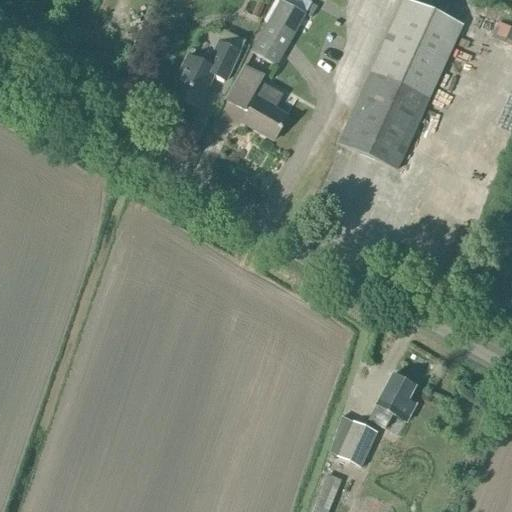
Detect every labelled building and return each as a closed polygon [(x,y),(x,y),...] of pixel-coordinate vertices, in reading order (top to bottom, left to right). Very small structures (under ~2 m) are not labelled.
[(250,53),(251,54),(252,55),(275,67),(304,15),(311,19),(317,8),(302,0),(291,0),(288,6),(280,1),(250,53)] [(395,171),(461,26),(404,0),(402,0),(337,145),(395,171)] [(496,38),(511,42),(511,26),(500,23),(496,38)] [(225,82),(239,53),(217,43),(206,66),(186,57),(168,95),(197,109),(212,76),(225,82)] [(245,68),(252,55),(251,54),(225,101),(247,113),(241,124),(272,142),(286,117),(274,110),(282,96),(257,82),(260,77),(245,68)] [(397,419),(413,388),(391,376),(374,407),(375,407),(368,421),(379,427),(386,413),(397,419)] [(359,469),(375,434),(352,423),(336,458),(359,469)] [(312,511),(331,511),(342,477),(325,472),(312,511)]
